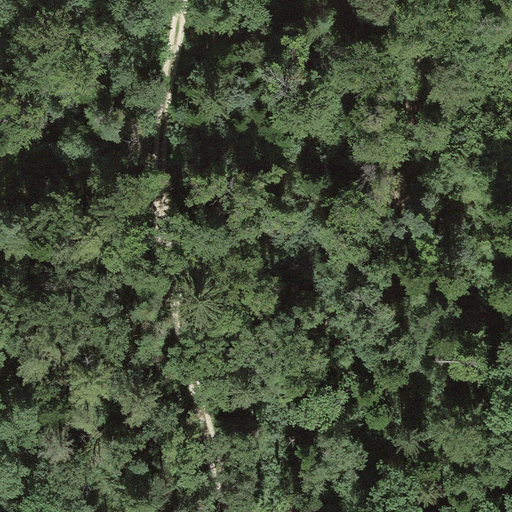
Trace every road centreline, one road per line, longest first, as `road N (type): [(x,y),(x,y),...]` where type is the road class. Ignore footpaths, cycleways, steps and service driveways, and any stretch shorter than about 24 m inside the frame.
road 1 (track): [(234,511),(196,405),(159,206),(156,134),(176,0)]
road 2 (track): [(0,225),(42,0)]
